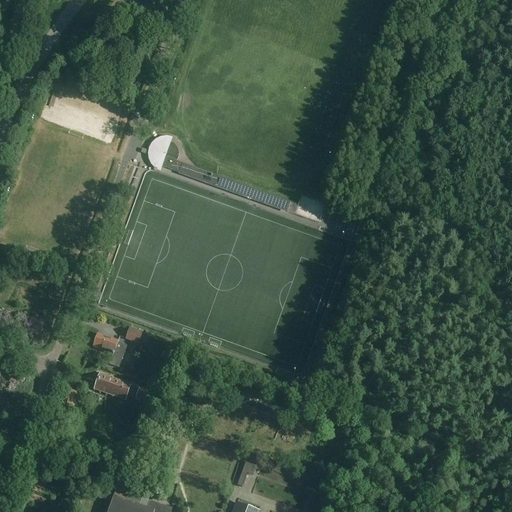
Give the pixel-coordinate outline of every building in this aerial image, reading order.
[(154,155),(154,156),(154,157),(154,158),(154,159),(154,160),(155,161),(155,162),(156,162),(156,163),(157,164),(158,165),(159,166),(160,166),(160,167),(161,167),(162,167),(211,185),(242,196),(249,199),(287,212),(288,209),(290,203),(252,189),(245,187),(215,176),(177,162),(178,161),(178,160),(178,159),(179,159),(179,158),(179,157),(179,156),(179,155),(179,154),(179,153),(178,152),(178,151),(178,150),(177,150),(177,149),(177,148),(176,148),(176,147),(175,147),(175,146),(174,146),(174,145),(173,145),(172,145),(172,144),(171,144),(170,144),(170,143),(169,143),(168,143),(167,143),(166,143),(165,143),(164,143),(163,143),(162,144),(161,144),(160,144),(160,145),(159,145),(158,146),(157,147),(156,148),(156,149),(155,149),(155,150),(154,151),(154,152),(154,153),(154,154),(154,155)] [(139,345),(143,333),(129,328),(125,340),(139,345)] [(146,344),(149,335),(143,333),(143,334),(140,342),(146,344)] [(122,361),(125,354),(127,347),(118,344),(118,343),(98,336),(97,338),(96,339),(95,343),(95,345),(94,347),(106,352),(107,354),(113,356),(113,358),(122,361)] [(106,377),(100,375),(101,374),(100,374),(94,391),(94,392),(95,390),(100,392),(100,394),(119,401),(120,399),(126,401),(125,403),(126,403),(128,397),(133,399),(135,393),(130,392),(132,385),(131,385),(131,386),(125,384),(125,382),(106,375),(106,377)] [(73,413),(78,393),(64,389),(59,410),(73,413)] [(155,406),(158,396),(140,389),(136,399),(155,406)] [(245,465),(237,487),(241,489),(246,476),(248,470),(250,466),(245,465)] [(44,491),(47,482),(37,479),(34,488),(44,491)] [(76,490),(78,484),(67,480),(64,486),(76,490)] [(170,511),(172,509),(117,489),(108,511),(170,511)]
